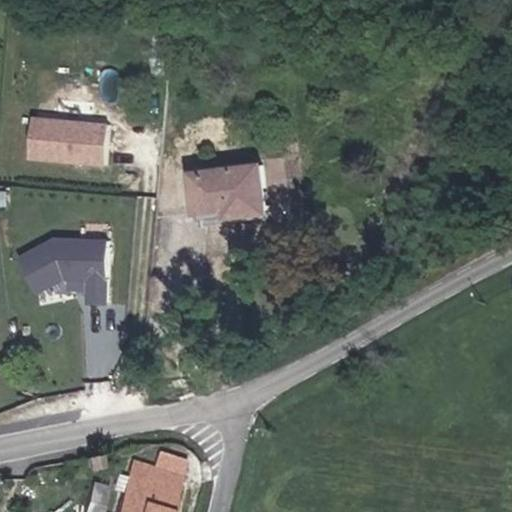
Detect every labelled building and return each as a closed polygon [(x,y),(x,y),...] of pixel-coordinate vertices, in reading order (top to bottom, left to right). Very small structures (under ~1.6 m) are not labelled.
[(114,134),(37,126),(33,165),(110,173),(114,134)] [(229,216),(275,210),(268,158),(192,168),(197,212),(229,209),(229,216)] [(67,278),(110,279),(111,241),(58,239),(21,259),(39,293),(58,283),(55,278),(64,274),(67,278)] [(162,511),(178,458),(150,450),(144,469),(121,461),(106,511),(162,511)] [(93,451),(81,453),(83,466),(94,463),(93,451)] [(90,511),(93,505),(78,497),(73,511),(90,511)]
